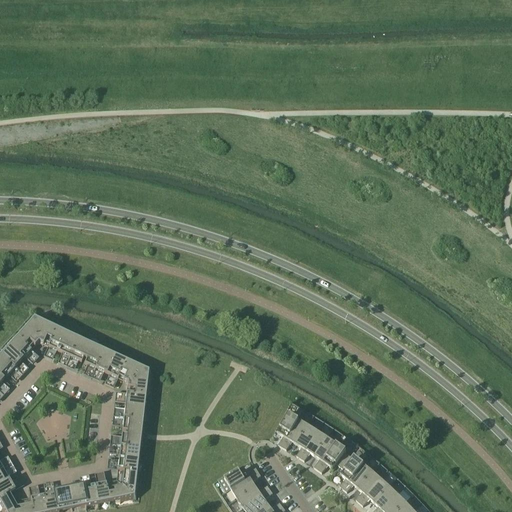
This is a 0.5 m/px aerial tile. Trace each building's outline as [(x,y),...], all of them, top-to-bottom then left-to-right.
[(32,318),(33,322),(16,340),(14,338),(30,353),(28,351),(32,347),(34,349),(37,345),(32,318)] [(33,322),(32,318),(37,345),(42,347),(43,345),(48,347),(47,349),(47,350),(57,329),(56,329),(55,332),(33,322)] [(66,337),(56,333),(57,330),(57,329),(47,350),(56,353),(57,351),(59,352),(68,334),(67,334),(66,337)] [(77,342),(67,338),(68,334),(59,352),(62,354),(61,356),(69,360),(79,339),(78,339),(77,342)] [(16,341),(8,349),(6,347),(5,347),(20,360),(22,358),(24,360),(30,353),(14,338),(13,338),(16,341)] [(89,344),(88,347),(78,343),(79,340),(79,339),(69,360),(78,363),(79,361),(82,362),(83,360),(84,361),(90,348),(88,348),(90,345),(89,344)] [(95,371),(104,351),(102,354),(92,349),(93,346),(91,349),(90,348),(84,361),(85,362),(84,364),(88,365),(87,368),(95,371)] [(8,349),(0,358),(0,357),(0,358),(14,371),(20,364),(18,362),(20,360),(5,347),(8,349)] [(113,359),(103,354),(104,351),(95,371),(103,375),(104,373),(107,374),(115,356),(113,359)] [(124,364),(114,359),(115,356),(107,374),(109,375),(108,378),(117,381),(126,361),(124,364)] [(14,371),(0,358),(0,377),(1,378),(2,377),(3,378),(6,376),(8,378),(14,371)] [(150,372),(146,374),(125,364),(126,361),(117,381),(118,380),(123,382),(122,384),(126,386),(150,372)] [(144,399),(147,375),(150,373),(150,372),(126,386),(126,391),(128,391),(128,397),(125,396),(125,397),(147,399),(144,399)] [(143,410),(144,399),(147,400),(147,399),(125,397),(124,406),(127,406),(126,409),(146,411),(143,410)] [(141,422),(143,411),(146,412),(146,411),(126,409),(126,412),(124,412),(123,421),(145,423),(141,422)] [(283,439),(278,448),(282,450),(298,422),(288,416),(277,436),(283,439)] [(126,435),(140,437),(140,435),(143,436),(143,435),(140,435),(141,423),(145,423),(123,421),(121,430),(124,430),(124,433),(126,434),(126,435)] [(286,453),(291,444),(296,447),(305,433),(308,428),(298,422),(282,450),(286,453)] [(308,428),(305,433),(296,447),(302,450),(296,459),(300,461),(304,455),(318,434),(308,428)] [(318,434),(304,455),(300,461),(304,464),(309,456),(315,459),(327,440),(318,434)] [(140,437),(126,435),(126,436),(126,437),(123,436),(123,440),(120,439),(119,448),(141,451),(138,450),(139,439),(143,439),(139,438),(140,437)] [(320,462),(314,470),(318,473),(336,446),(327,440),(315,459),(320,462)] [(333,471),(336,467),(340,470),(349,458),(345,455),(346,453),(336,446),(318,473),(322,476),(327,468),(333,471)] [(137,462),(138,451),(141,451),(119,448),(118,457),(121,458),(121,461),(140,463),(137,462)] [(345,482),(339,489),(343,492),(363,467),(354,459),(353,461),(349,458),(340,470),(344,473),(340,477),(345,482)] [(135,474),(137,463),(140,463),(121,461),(120,464),(118,463),(117,472),(139,475),(139,474),(135,474)] [(353,487),(358,491),(372,474),(363,467),(343,492),(347,495),(353,487)] [(256,471),(247,476),(244,471),(225,482),(231,492),(258,475),(256,471)] [(137,485),(134,485),(135,475),(139,475),(117,472),(116,473),(122,473),(121,488),(135,502),(136,501),(133,499),(134,485),(137,486),(137,485)] [(381,481),(372,474),(358,491),(362,495),(356,503),(359,506),(381,481)] [(252,484),(261,479),(258,475),(231,492),(237,502),(256,489),(252,484)] [(363,509),(369,502),(374,506),(389,489),(381,481),(359,506),(363,509)] [(0,500),(14,493),(9,485),(7,486),(6,484),(0,487),(0,500)] [(97,506),(108,504),(109,507),(105,485),(96,487),(96,490),(93,490),(97,510),(98,509),(97,506)] [(106,491),(105,485),(109,507),(109,504),(119,502),(119,505),(120,505),(119,502),(132,499),(135,502),(121,488),(106,491)] [(85,509),(96,506),(97,510),(93,490),(90,491),(90,488),(81,490),(85,511),(86,511),(85,509)] [(237,502),(243,511),(270,492),(267,489),(259,494),(256,489),(237,502)] [(378,510),(375,511),(382,511),(397,497),(389,489),(374,506),(378,510)] [(81,490),(67,493),(71,511),(84,509),(85,511),(81,490)] [(243,511),(261,511),(268,507),(265,502),(273,496),(270,492),(243,511)] [(3,511),(15,511),(16,509),(9,496),(14,493),(0,500),(0,506),(3,511),(0,511),(3,511)] [(56,511),(68,511),(71,511),(67,493),(54,496),(56,511)] [(56,511),(54,496),(45,497),(45,500),(42,501),(44,511),(56,511)] [(397,511),(405,505),(397,497),(382,511),(397,511)] [(39,499),(30,500),(32,511),(44,511),(42,501),(39,501),(39,499)] [(32,511),(30,500),(31,506),(16,509),(15,511),(32,511)]
